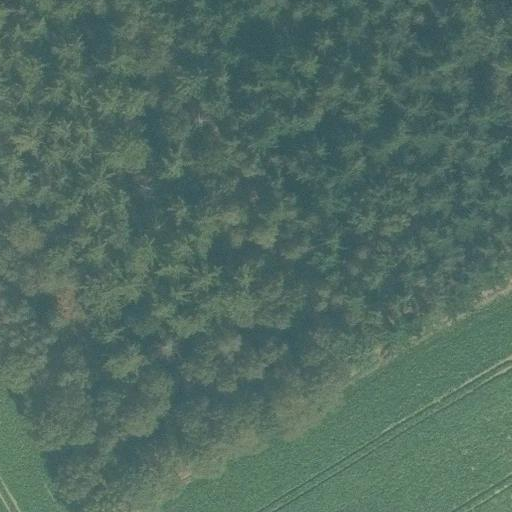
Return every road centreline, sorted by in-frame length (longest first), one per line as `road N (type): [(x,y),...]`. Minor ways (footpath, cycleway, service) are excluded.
road 1 (track): [(511,265),(350,360),(146,0)]
road 2 (track): [(0,303),(113,498),(350,360)]
